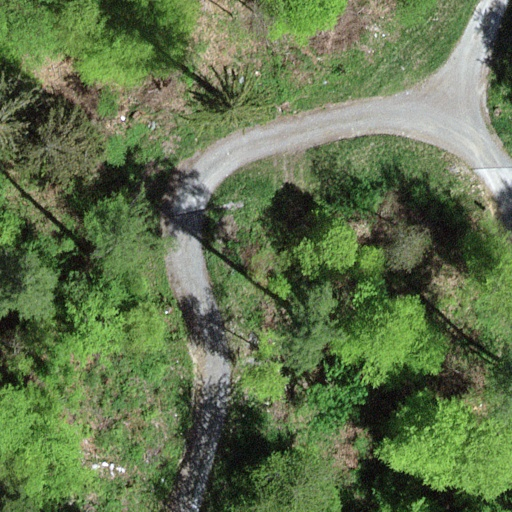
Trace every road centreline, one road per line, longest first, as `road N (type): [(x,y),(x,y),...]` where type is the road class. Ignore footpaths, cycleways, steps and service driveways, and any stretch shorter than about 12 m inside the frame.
road 1 (track): [(188,511),(216,379),(183,212),(233,152),(320,122),(396,117),(442,124),(482,150),(511,203)]
road 2 (track): [(442,124),(490,0)]
